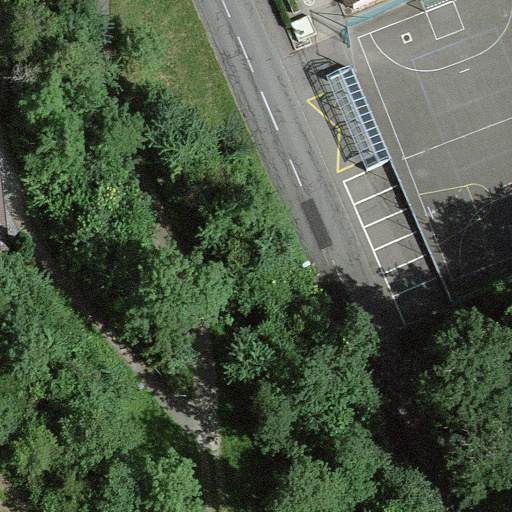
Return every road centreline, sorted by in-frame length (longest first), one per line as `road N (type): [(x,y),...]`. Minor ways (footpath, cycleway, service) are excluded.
road 1 (unclassified): [(219,0),(433,511)]
road 2 (track): [(215,511),(193,313),(112,119),(98,0)]
